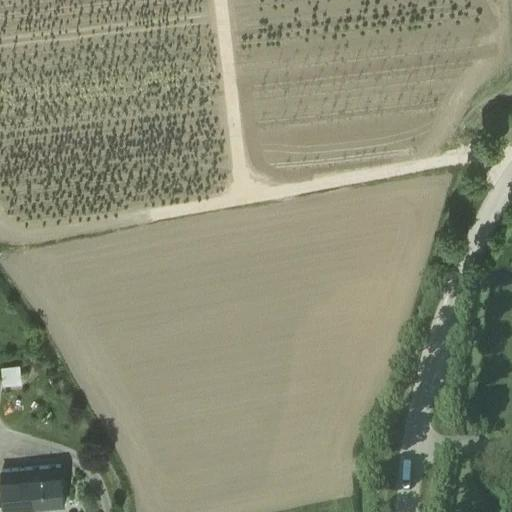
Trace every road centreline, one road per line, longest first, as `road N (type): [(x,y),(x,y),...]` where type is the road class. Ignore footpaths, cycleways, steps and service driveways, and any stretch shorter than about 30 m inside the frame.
road 1 (track): [(145,216),(469,155),(511,173)]
road 2 (unclassified): [(408,511),(414,428),(450,301),(511,180)]
road 3 (track): [(219,0),(241,198)]
